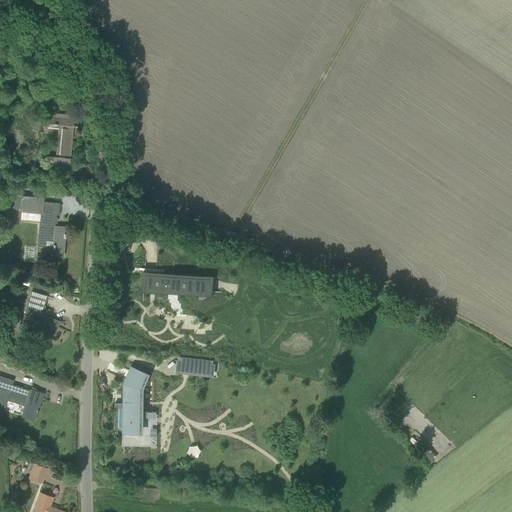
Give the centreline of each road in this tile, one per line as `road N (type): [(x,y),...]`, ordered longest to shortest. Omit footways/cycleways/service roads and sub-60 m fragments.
road 1 (residential): [(84,511),(92,256),(101,211),(121,185)]
road 2 (track): [(511,347),(470,320),(231,238)]
road 3 (track): [(231,238),(365,0)]
road 4 (track): [(121,185),(126,169),(108,112),(67,44),(40,19)]
road 5 (track): [(115,200),(231,238)]
